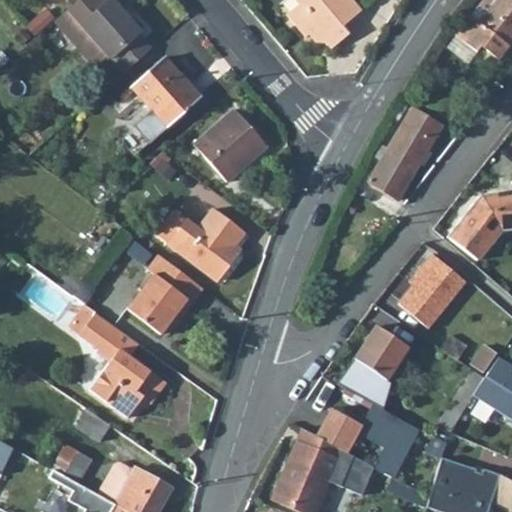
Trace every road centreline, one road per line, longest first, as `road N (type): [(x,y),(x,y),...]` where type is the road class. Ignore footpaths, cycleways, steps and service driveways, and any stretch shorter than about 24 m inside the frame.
road 1 (residential): [(511,96),(324,340),(281,365),(258,368)]
road 2 (tertiary): [(340,148),(283,278),(258,368)]
road 3 (residential): [(206,0),(340,148)]
road 4 (tertiary): [(436,0),(340,148)]
road 5 (tertiary): [(258,368),(211,511)]
